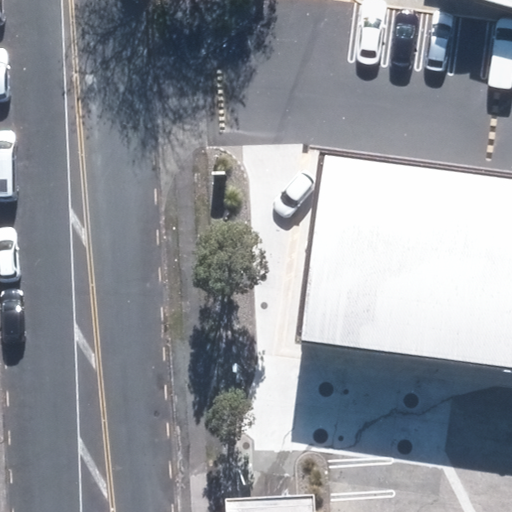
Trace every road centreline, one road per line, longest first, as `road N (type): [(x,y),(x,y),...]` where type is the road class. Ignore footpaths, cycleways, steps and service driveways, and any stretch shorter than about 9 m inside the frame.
road 1 (residential): [(71,64),(109,158),(142,511)]
road 2 (residential): [(52,511),(43,197),(71,64)]
road 3 (unknown): [(477,496),(268,472)]
